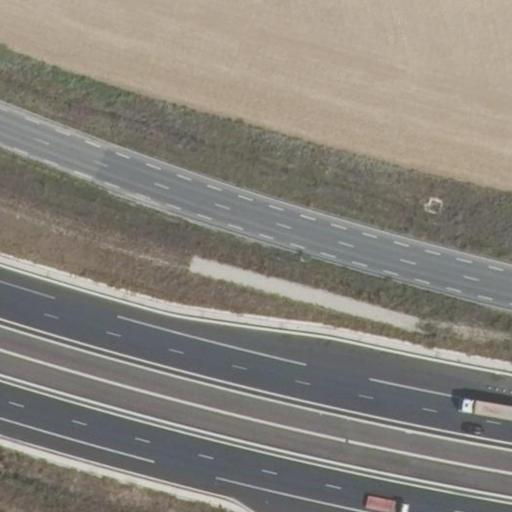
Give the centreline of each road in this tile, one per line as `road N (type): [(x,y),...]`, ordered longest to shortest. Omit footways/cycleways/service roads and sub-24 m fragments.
road 1 (secondary): [(0,125),(199,199),(511,288)]
road 2 (trunk): [(511,424),(361,396),(0,295)]
road 3 (trunk): [(0,398),(270,474),(464,511)]
